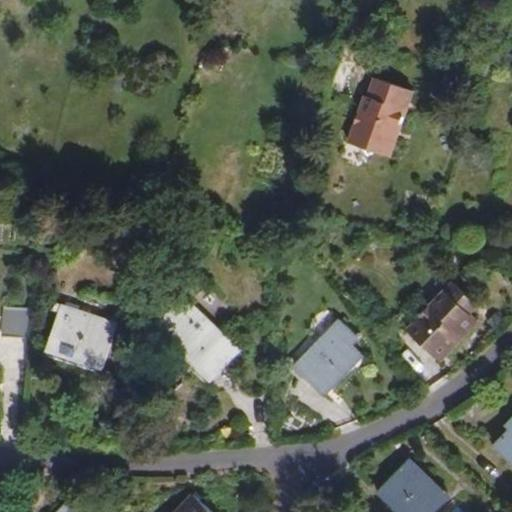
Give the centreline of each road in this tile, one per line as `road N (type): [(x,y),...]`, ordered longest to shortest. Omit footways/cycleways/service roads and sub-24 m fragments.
road 1 (residential): [(0,455),(114,466),(312,458)]
road 2 (residential): [(312,458),(437,406),(511,339)]
